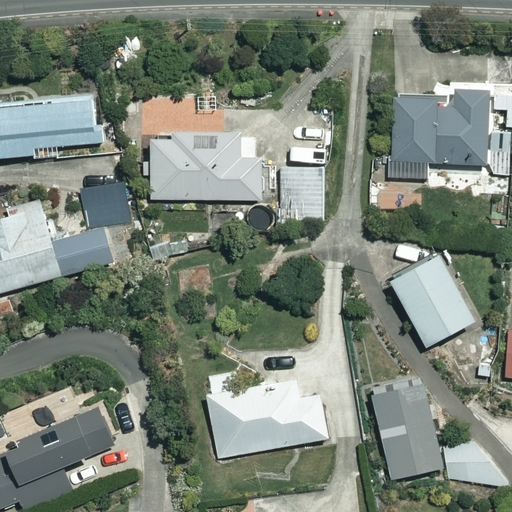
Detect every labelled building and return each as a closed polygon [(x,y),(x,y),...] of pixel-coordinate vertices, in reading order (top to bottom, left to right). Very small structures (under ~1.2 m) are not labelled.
[(434,104),(434,96),(392,95),(391,176),(425,177),(425,162),(489,163),(489,173),(508,173),(508,140),(486,139),(486,88),(452,87),(452,104),(434,104)] [(101,142),(97,95),(0,102),(0,157),(54,154),(53,145),(101,142)] [(225,115),(169,116),(169,133),(149,134),(150,199),(262,197),(261,156),(237,157),(237,131),(226,131),(225,115)] [(319,168),(280,168),(281,217),(321,216),(319,168)] [(0,287),(143,250),(124,181),(80,193),(89,229),(53,239),(44,205),(0,216),(0,287)] [(403,184),(376,192),(383,217),(410,210),(403,184)] [(472,317),(435,250),(387,277),(424,343),(472,317)] [(441,465),(418,375),(368,388),(392,478),(441,465)] [(298,395),(294,376),(206,393),(218,457),(327,436),(318,391),(298,395)] [(93,469),(87,454),(113,443),(97,405),(20,437),(23,442),(0,451),(0,508),(21,499),(25,510),(72,490),(68,479),(93,469)] [(486,482),(486,445),(448,444),(448,481),(486,482)]
